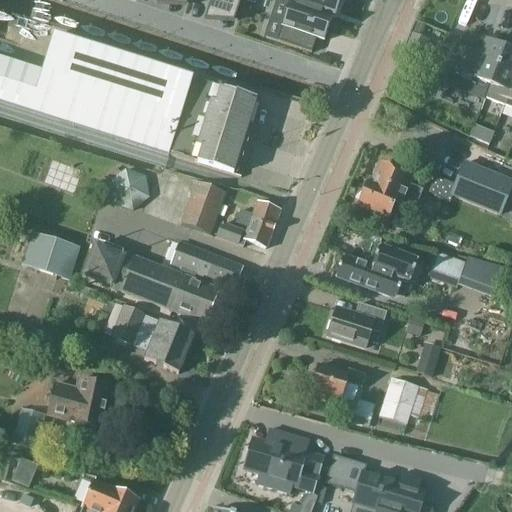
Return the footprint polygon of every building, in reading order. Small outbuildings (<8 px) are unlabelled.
[(158,0),(156,7),(186,9),(188,0),(158,0)] [(210,0),(210,2),(203,22),(233,24),(236,15),(241,0),(210,0)] [(293,0),(292,5),(334,20),(335,19),(337,13),(340,0),(293,0)] [(289,4),(276,42),(311,54),(316,40),(324,42),(329,26),(325,24),(328,17),(292,5),(289,4)] [(429,43),(412,36),(402,59),(419,66),(429,43)] [(193,81),(53,37),(42,72),(0,58),(0,103),(169,157),(169,155),(196,164),(232,176),(256,101),(220,90),(193,81)] [(450,72),(445,86),(483,101),(484,98),(485,99),(505,50),(485,42),(480,56),(470,52),(461,76),(450,72)] [(461,76),(470,52),(459,48),(450,72),(461,76)] [(504,106),(511,86),(511,52),(505,50),(485,99),(504,106)] [(417,69),(401,62),(396,74),(412,81),(417,69)] [(492,135),(474,128),(470,139),(488,147),(492,135)] [(506,147),(511,138),(511,134),(504,128),(496,139),(506,147)] [(419,201),(423,192),(404,184),(408,175),(379,164),(373,181),(419,201)] [(451,197),(499,217),(511,186),(511,183),(465,164),(451,197)] [(132,213),(149,199),(146,178),(125,171),(119,175),(115,170),(98,183),(102,201),(111,200),(112,206),(132,213)] [(419,201),(373,181),(370,179),(364,193),(359,193),(356,201),(359,205),(359,207),(389,219),(395,205),(401,207),(402,206),(414,211),(419,201)] [(180,226),(209,237),(223,192),(192,183),(189,194),(192,194),(180,226)] [(238,218),(273,231),(280,213),(256,204),(252,216),(241,212),(238,218)] [(221,224),(216,239),(243,249),(245,242),(266,250),(273,231),(238,218),(235,224),(247,229),(245,234),(243,233),(243,232),(221,224)] [(21,267),(69,282),(79,249),(32,234),(21,267)] [(171,242),(163,262),(234,290),(243,269),(171,242)] [(119,293),(133,259),(123,254),(122,257),(95,247),(84,277),(113,287),(112,290),(119,293)] [(343,258),(335,279),(336,279),(359,287),(359,288),(360,287),(364,289),(363,289),(364,290),(364,289),(387,298),(392,285),(407,291),(410,283),(415,285),(422,266),(417,264),(417,263),(416,262),(416,263),(397,256),(399,252),(385,247),(384,251),(380,249),(379,249),(371,269),(343,259),(344,258),(343,258)] [(436,255),(425,286),(454,296),(465,265),(436,255)] [(465,265),(457,287),(493,300),(503,269),(478,259),(468,256),(468,257),(465,265)] [(133,259),(119,293),(205,326),(219,291),(133,259)] [(380,335),(386,314),(358,305),(355,316),(336,310),(327,338),(366,351),(372,332),(380,335)] [(178,375),(186,356),(194,337),(159,323),(158,324),(144,318),(144,317),(123,309),(119,319),(110,316),(102,335),(111,338),(110,339),(131,348),(130,351),(145,357),(143,361),(178,375)] [(410,319),(405,334),(419,339),(424,324),(410,319)] [(415,374),(431,379),(440,351),(424,346),(415,374)] [(324,401),(337,405),(338,401),(341,402),(346,385),(361,390),(365,377),(348,371),(346,376),(318,367),(311,392),(326,396),(324,401)] [(54,384),(47,416),(104,431),(113,388),(77,379),(75,389),(54,384)] [(427,392),(418,389),(391,381),(379,419),(406,427),(410,417),(418,420),(427,392)] [(358,402),(351,423),(368,429),(375,407),(358,402)] [(0,442),(36,452),(44,417),(20,410),(17,422),(5,418),(0,433),(0,442)] [(253,441),(243,473),(244,473),(245,472),(258,476),(256,486),(289,496),(292,489),(311,494),(322,460),(305,455),(307,449),(300,447),(299,449),(289,446),(291,439),(268,432),(264,445),(254,442),(253,441)] [(333,457),(325,485),(357,495),(353,505),(375,511),(433,511),(434,509),(433,509),(421,505),(424,495),(424,493),(423,493),(418,492),(421,482),(400,476),(397,485),(394,484),(393,484),(392,484),(385,482),(385,481),(384,481),(364,475),(366,467),(333,457)] [(37,468),(22,461),(12,483),(28,489),(37,468)] [(134,511),(139,503),(93,482),(81,510),(83,511),(82,511),(134,511)] [(497,501),(497,504),(497,507),(499,510),(501,511),(511,511),(511,494),(508,493),(505,494),(502,495),(500,496),(498,498),(497,501)]
